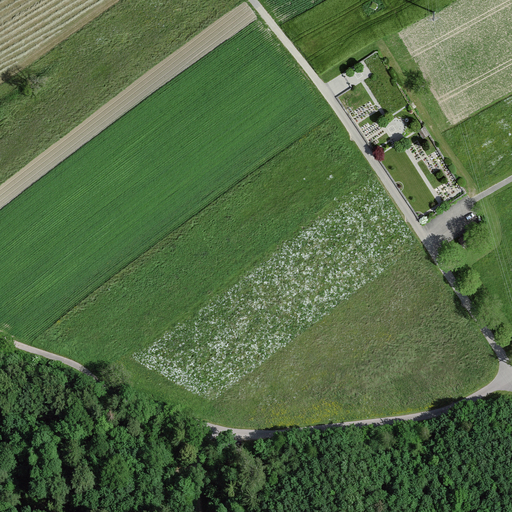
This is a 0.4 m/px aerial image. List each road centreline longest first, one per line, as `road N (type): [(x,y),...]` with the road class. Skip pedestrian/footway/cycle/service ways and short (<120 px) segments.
road 1 (unclassified): [(511,374),(422,416),(245,434),(0,371)]
road 2 (track): [(511,370),(345,117),(249,0)]
road 3 (track): [(0,337),(79,366),(134,408)]
